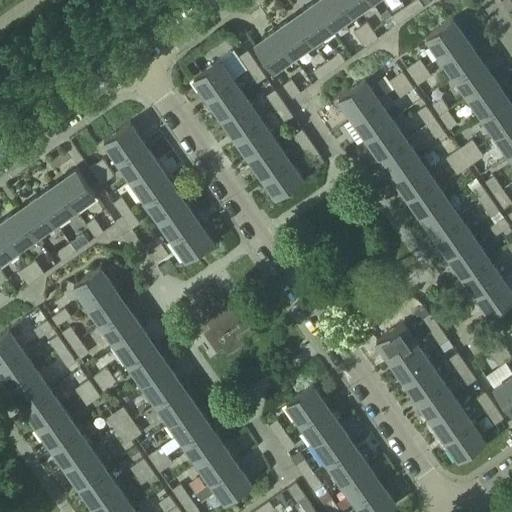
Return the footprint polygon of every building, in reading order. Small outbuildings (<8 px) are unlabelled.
[(331,28),(351,14),(341,0),(314,0),(313,1),(331,28)] [(341,0),(351,14),(370,0),(341,0)] [(412,0),(404,6),(410,14),(430,0),(429,0),(412,0)] [(511,1),(511,0),(500,0),(508,11),(511,8),(511,1)] [(313,1),(293,15),(312,41),(313,41),(317,47),(324,42),(320,36),(331,28),(313,1)] [(397,23),(410,14),(404,6),(391,15),(397,23)] [(292,55),(312,41),(293,15),(273,29),(292,55)] [(439,55),(466,37),(452,17),(425,36),(439,55)] [(371,42),(378,37),(367,21),(360,26),(371,42)] [(364,46),(371,42),(360,26),(354,30),(364,46)] [(272,69),(292,55),(273,29),(254,43),(272,69)] [(453,75),(466,66),(480,57),(466,37),(439,55),(453,75)] [(249,68),(257,63),(247,50),(240,55),(249,68)] [(332,69),(345,60),(339,52),(326,61),(332,69)] [(467,95),(493,76),(480,57),(466,66),(453,75),(467,95)] [(208,97),(234,78),(220,58),(194,77),(208,97)] [(412,76),(425,67),(419,58),(406,67),(412,76)] [(319,78),(332,69),(326,61),(313,70),(319,78)] [(258,81),(261,79),(265,76),(257,63),(249,68),(258,81)] [(418,83),(431,74),(425,67),(412,76),(418,83)] [(394,88),(407,79),(402,71),(389,80),(394,88)] [(481,115),(507,96),(493,76),(467,95),(481,115)] [(221,116),(248,98),(234,78),(208,97),(221,116)] [(353,117),(379,98),(365,78),(339,97),(353,117)] [(292,97),(300,92),(291,79),(283,84),(292,97)] [(400,96),(413,87),(407,79),(394,88),(400,96)] [(276,107),(284,102),(275,89),(267,94),(276,107)] [(494,134),(511,122),(511,103),(507,96),(481,115),(494,134)] [(439,115),(448,109),(449,108),(442,97),(432,104),(439,115)] [(235,136),(262,118),(248,98),(221,116),(235,136)] [(366,137),(393,118),(379,98),(353,117),(366,137)] [(285,120),(288,118),(293,115),(284,102),(276,107),(285,120)] [(427,124),(435,118),(425,105),(417,110),(427,124)] [(448,128),(457,122),(448,109),(439,115),(448,128)] [(249,156),(275,138),(262,118),(235,136),(249,156)] [(380,156),(406,138),(393,118),(366,137),(380,156)] [(436,137),(444,131),(435,118),(427,124),(436,137)] [(117,160),(144,141),(130,121),(103,139),(117,160)] [(508,154),(511,151),(511,122),(494,134),(508,154)] [(303,147),(311,141),(302,129),(294,134),(303,147)] [(262,176),(289,157),(275,138),(249,156),(262,176)] [(394,176),(420,158),(406,138),(380,156),(394,176)] [(465,156),(478,147),(472,138),(459,148),(465,156)] [(131,180),(158,161),(144,141),(117,160),(131,180)] [(312,160),(316,158),(320,155),(311,141),(303,147),(312,160)] [(470,164),(471,163),(483,154),(478,147),(465,156),(470,164)] [(452,165),(465,156),(459,148),(446,157),(452,165)] [(457,173),(470,164),(465,156),(452,165),(457,173)] [(276,196),(303,177),(289,157),(262,176),(276,196)] [(94,175),(108,166),(102,158),(89,167),(94,175)] [(407,196),(434,177),(420,158),(394,176),(407,196)] [(145,199),(171,180),(158,161),(131,180),(145,199)] [(100,184),(100,183),(113,174),(108,166),(94,175),(100,184)] [(74,208),(95,194),(76,167),(55,182),(74,208)] [(494,194),(502,188),(493,175),(485,181),(494,194)] [(421,216),(447,197),(434,177),(407,196),(421,216)] [(158,219),(185,200),(171,180),(145,199),(158,219)] [(54,222),(74,208),(55,182),(36,195),(54,222)] [(481,203),(490,197),(481,184),(472,189),(481,203)] [(503,206),(511,201),(502,188),(494,194),(503,206)] [(35,235),(54,222),(36,195),(17,209),(35,235)] [(122,215),(130,209),(121,196),(113,202),(122,215)] [(435,235),(461,217),(447,197),(421,216),(435,235)] [(491,216),(499,210),(490,197),(481,203),(491,216)] [(172,238),(199,220),(185,200),(158,219),(172,238)] [(0,227),(15,249),(35,235),(17,209),(0,220),(0,227)] [(131,228),(139,222),(130,209),(122,215),(131,228)] [(496,234),(509,225),(504,216),(490,226),(496,234)] [(448,255),(475,236),(461,217),(435,235),(448,255)] [(95,237),(95,236),(103,231),(94,218),(86,224),(95,237)] [(186,258),(213,240),(199,220),(172,238),(186,258)] [(0,259),(15,249),(0,227),(0,259)] [(75,250),(88,241),(82,233),(69,242),(75,250)] [(462,275),(489,256),(475,236),(448,255),(462,275)] [(149,254),(163,245),(157,237),(144,246),(149,254)] [(62,260),(75,250),(69,242),(56,251),(62,260)] [(155,262),(168,253),(163,245),(149,254),(155,262)] [(476,294),(502,276),(489,256),(462,275),(476,294)] [(170,258),(158,266),(164,274),(175,266),(170,258)] [(36,278),(44,273),(44,272),(35,259),(27,265),(36,278)] [(28,284),(36,278),(27,265),(19,270),(28,284)] [(87,303),(113,284),(100,265),(73,283),(87,303)] [(490,315),(511,299),(511,289),(502,276),(476,294),(490,315)] [(100,323),(127,304),(113,284),(87,303),(100,323)] [(0,302),(10,296),(4,288),(0,291),(0,302)] [(114,342),(141,324),(127,304),(100,323),(114,342)] [(57,324),(70,315),(65,307),(52,316),(57,324)] [(430,331),(438,326),(429,312),(421,318),(430,331)] [(40,337),(52,327),(47,319),(34,329),(40,337)] [(389,359),(416,341),(402,321),(376,339),(389,359)] [(128,362),(154,344),(141,324),(114,342),(128,362)] [(71,344),(79,338),(70,325),(62,331),(71,344)] [(439,344),(447,338),(438,326),(430,331),(439,344)] [(0,363),(22,348),(9,328),(0,334),(0,363)] [(58,353),(66,347),(57,334),(49,340),(58,353)] [(80,357),(88,351),(79,338),(71,344),(80,357)] [(504,361),(511,356),(500,340),(493,344),(504,361)] [(403,379),(430,361),(416,341),(389,359),(403,379)] [(142,382),(168,363),(154,344),(128,362),(142,382)] [(498,365),(504,361),(493,344),(487,349),(498,365)] [(67,366),(75,360),(66,347),(58,353),(67,366)] [(0,372),(10,386),(36,368),(22,348),(0,363),(0,372)] [(458,370),(466,365),(457,352),(449,357),(458,370)] [(417,399),(444,381),(430,361),(403,379),(417,399)] [(156,402),(182,383),(168,363),(142,382),(156,402)] [(467,384),(475,378),(466,365),(458,370),(467,384)] [(98,383),(112,374),(106,366),(93,375),(98,383)] [(24,406),(50,388),(36,368),(10,386),(24,406)] [(511,373),(493,387),(511,413),(511,412),(511,373)] [(104,392),(118,382),(112,374),(98,383),(104,392)] [(80,396),(94,387),(88,378),(74,388),(80,396)] [(431,419),(457,400),(444,381),(417,399),(431,419)] [(169,421),(195,402),(182,383),(156,402),(169,421)] [(300,422),(327,404),(313,383),(286,402),(300,422)] [(86,404),(95,398),(100,395),(94,387),(80,396),(86,404)] [(37,425),(64,407),(50,388),(24,406),(37,425)] [(485,410),(493,404),(484,391),(476,397),(485,410)] [(445,439),(471,420),(457,400),(431,419),(445,439)] [(183,441),(209,422),(195,402),(169,421),(183,441)] [(313,441),(340,423),(327,404),(300,422),(313,441)] [(494,424),(503,418),(493,404),(485,410),(494,424)] [(124,424),(132,419),(123,406),(115,411),(124,424)] [(51,446),(78,427),(64,407),(37,425),(51,446)] [(115,430),(124,424),(115,411),(106,417),(115,430)] [(133,437),(135,436),(141,432),(132,419),(124,424),(133,437)] [(277,438),(286,432),(276,419),(268,424),(277,438)] [(458,458),(485,440),(471,420),(445,439),(458,458)] [(196,460),(223,442),(209,422),(183,441),(196,460)] [(327,461),(354,443),(340,423),(313,441),(327,461)] [(124,443),(130,439),(133,437),(124,424),(115,430),(124,443)] [(65,465),(91,446),(78,427),(51,446),(65,465)] [(286,450),(294,445),(286,432),(277,438),(286,450)] [(211,481),(237,462),(223,442),(196,460),(211,481)] [(341,481),(367,462),(354,443),(327,461),(341,481)] [(153,463),(166,453),(161,445),(148,455),(153,463)] [(78,484),(105,466),(91,446),(65,465),(78,484)] [(159,470),(172,461),(166,453),(153,463),(159,470)] [(135,475),(149,465),(143,457),(130,467),(135,475)] [(305,477),(313,472),(304,458),(295,464),(305,477)] [(225,501),(251,482),(237,462),(211,481),(195,493),(201,501),(217,489),(225,501)] [(355,502),(382,483),(367,462),(341,481),(355,502)] [(141,483),(154,474),(149,465),(135,475),(141,483)] [(92,504),(118,485),(105,466),(78,484),(92,504)] [(313,489),(321,484),(313,472),(305,477),(313,489)] [(297,500),(304,495),(295,482),(287,487),(296,501),(297,500)] [(181,502),(189,496),(180,483),(172,489),(181,502)] [(362,511),(381,511),(395,503),(382,483),(355,502),(362,511)] [(97,511),(123,511),(133,505),(118,485),(92,504),(97,511)] [(165,511),(167,510),(176,504),(169,494),(158,502),(165,511)] [(316,511),(316,510),(304,495),(297,500),(305,511),(316,511)] [(187,511),(193,511),(198,509),(189,496),(181,502),(187,511)] [(328,511),(338,511),(341,511),(332,498),(323,504),(328,511)] [(257,511),(268,511),(274,508),(269,500),(256,509),(257,511)]
